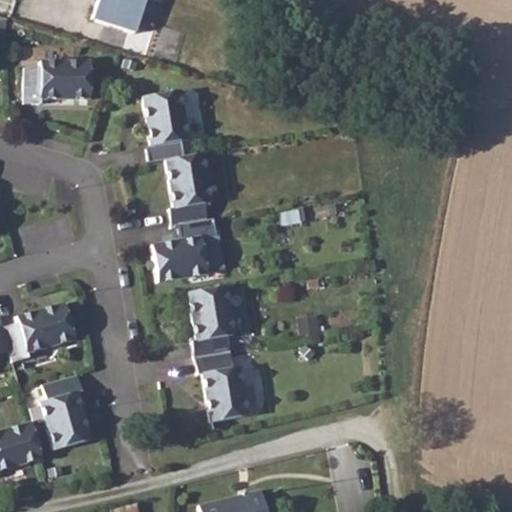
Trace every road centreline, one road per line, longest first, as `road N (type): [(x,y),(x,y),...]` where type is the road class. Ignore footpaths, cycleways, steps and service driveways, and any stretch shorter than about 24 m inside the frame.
road 1 (residential): [(100,254),(132,473)]
road 2 (residential): [(100,254),(83,175),(0,148)]
